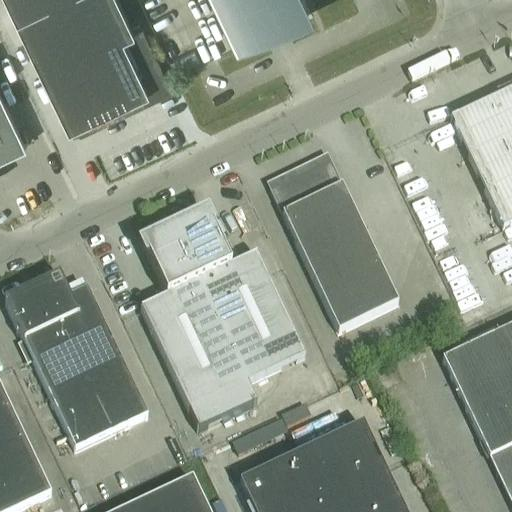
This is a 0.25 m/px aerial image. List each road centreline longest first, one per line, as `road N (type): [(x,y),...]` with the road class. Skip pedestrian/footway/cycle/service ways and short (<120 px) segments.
road 1 (unknown): [(64,511),(181,463),(434,331),(403,250),(330,108),(295,61)]
road 2 (unclassified): [(0,263),(479,38)]
road 3 (unknown): [(295,61),(229,80),(186,0)]
